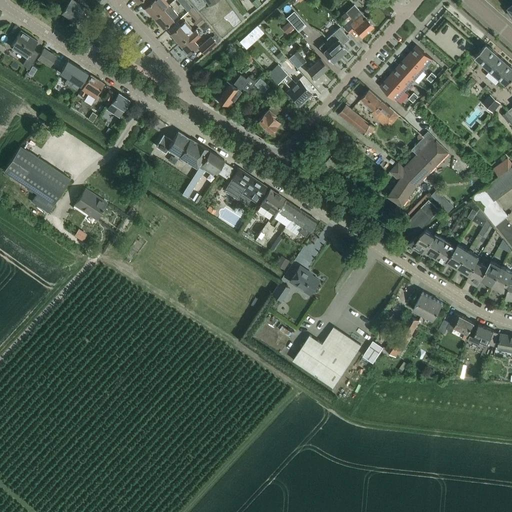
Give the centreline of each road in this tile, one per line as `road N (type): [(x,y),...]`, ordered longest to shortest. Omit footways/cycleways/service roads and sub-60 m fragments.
road 1 (tertiary): [(511,322),(419,273),(0,1)]
road 2 (track): [(511,442),(346,419),(95,255)]
road 3 (residential): [(405,14),(282,152),(199,106),(114,0)]
road 4 (track): [(95,255),(0,359)]
